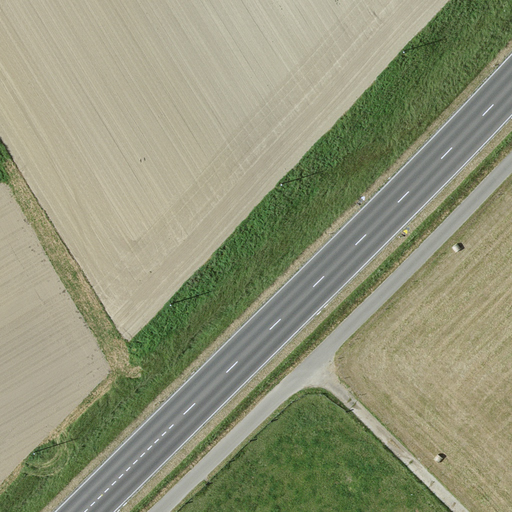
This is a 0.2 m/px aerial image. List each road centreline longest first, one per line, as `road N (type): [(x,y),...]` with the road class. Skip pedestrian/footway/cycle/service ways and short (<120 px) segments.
road 1 (primary): [(84,511),(511,84)]
road 2 (unclassified): [(511,160),(158,511)]
road 3 (track): [(310,364),(460,511)]
